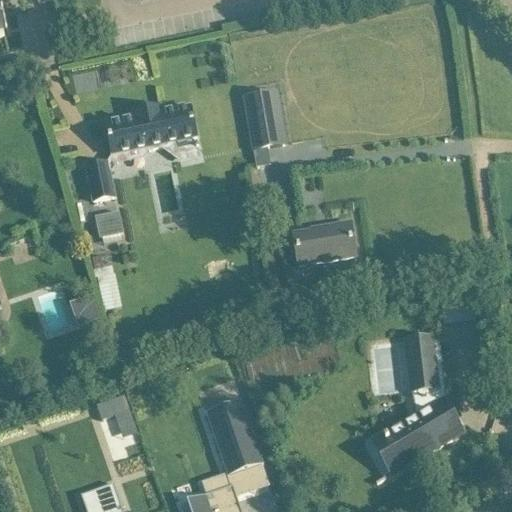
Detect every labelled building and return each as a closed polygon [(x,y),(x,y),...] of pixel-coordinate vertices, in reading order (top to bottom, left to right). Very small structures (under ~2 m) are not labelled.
[(276,96),(245,101),(254,153),(285,148),(276,96)] [(135,122),(106,128),(112,158),(143,152),(149,154),(166,150),(170,146),(171,146),(197,141),(191,110),(165,116),(162,116),(161,110),(133,116),(135,122)] [(86,169),(93,205),(115,200),(108,165),(86,169)] [(100,240),(122,236),(118,216),(97,221),(100,240)] [(312,235),(294,238),(299,269),(356,260),(351,226),(311,233),(312,235)] [(452,443),(459,438),(447,417),(448,417),(439,343),(412,346),(417,391),(422,391),(423,399),(421,399),(422,405),(424,405),(426,417),(384,442),(385,442),(377,447),(395,477),(452,444),(452,443)] [(125,399),(97,409),(102,423),(130,414),(125,399)] [(241,404),(206,416),(229,480),(264,468),(241,404)] [(122,511),(114,487),(81,499),(85,511),(122,511)] [(241,511),(234,489),(187,505),(189,511),(241,511)]
